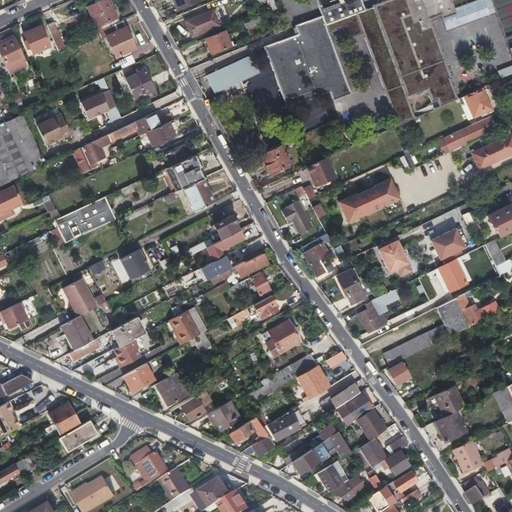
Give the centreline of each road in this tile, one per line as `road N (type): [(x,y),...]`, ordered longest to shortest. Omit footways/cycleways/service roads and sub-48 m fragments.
road 1 (residential): [(137,0),(305,284),(420,427),(469,511)]
road 2 (residential): [(319,511),(143,420)]
road 3 (residential): [(0,511),(143,420)]
road 4 (residential): [(143,420),(0,350)]
